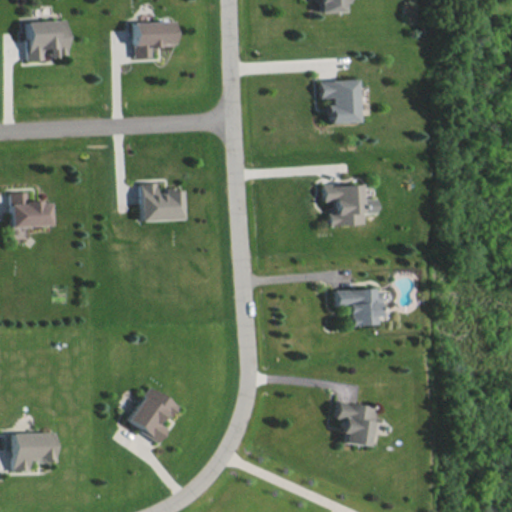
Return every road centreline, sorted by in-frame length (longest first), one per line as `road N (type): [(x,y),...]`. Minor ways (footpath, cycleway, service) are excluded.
road 1 (residential): [(226,0),(252,388),(225,455),(204,481),(155,511)]
road 2 (residential): [(229,118),(0,130)]
